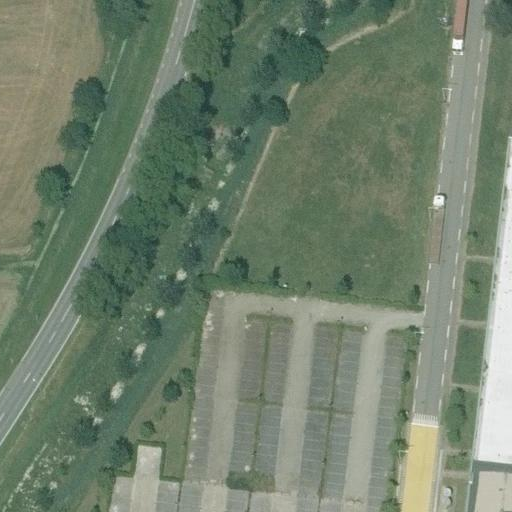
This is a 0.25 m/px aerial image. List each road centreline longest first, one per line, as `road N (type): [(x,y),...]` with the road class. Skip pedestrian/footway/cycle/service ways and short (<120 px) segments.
road 1 (unclassified): [(473,0),(415,511)]
road 2 (secondary): [(0,416),(94,263),(194,0)]
